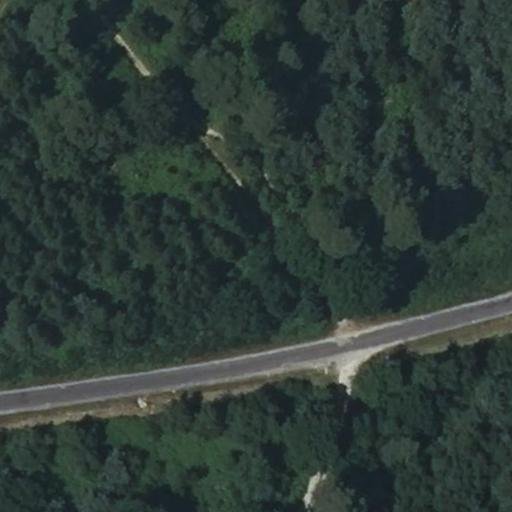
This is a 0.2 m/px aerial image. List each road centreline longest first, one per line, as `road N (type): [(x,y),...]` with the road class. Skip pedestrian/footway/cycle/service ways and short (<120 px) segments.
road 1 (track): [(83,0),(313,283),(347,345),(335,434),(302,511)]
road 2 (unclassified): [(0,402),(347,345),(511,301)]
